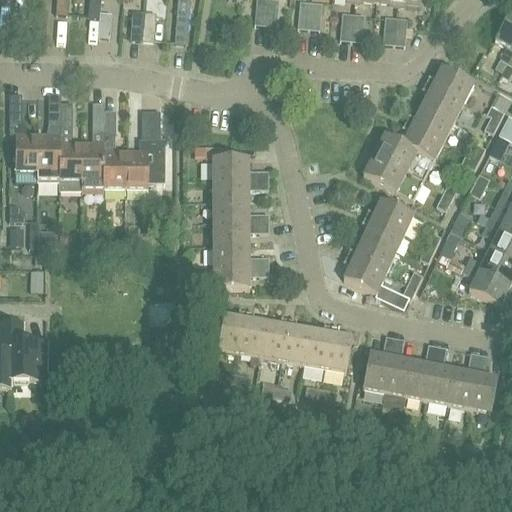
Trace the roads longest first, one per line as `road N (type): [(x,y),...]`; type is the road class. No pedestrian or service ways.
road 1 (residential): [(242,99),(278,125),(319,300),(483,342),(511,334)]
road 2 (residential): [(470,0),(409,71),(253,65),(242,99)]
road 3 (residential): [(242,99),(130,76),(0,73)]
